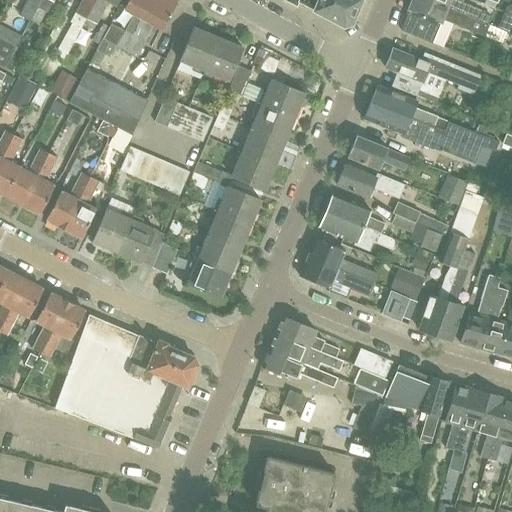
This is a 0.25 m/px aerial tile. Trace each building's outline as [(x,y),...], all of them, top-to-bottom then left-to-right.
[(27,0),(20,15),(29,20),(37,6),(37,7),(41,0),(27,0)] [(41,0),(37,7),(47,12),(53,0),(41,0)] [(67,54),(83,23),(95,0),(82,0),(57,48),(67,54)] [(118,0),(95,0),(83,23),(93,28),(108,1),(115,5),(118,0)] [(138,56),(147,39),(154,25),(162,28),(176,1),(175,0),(151,0),(132,36),(124,32),(117,45),(138,56)] [(151,0),(125,0),(122,7),(134,13),(124,32),(132,36),(151,0)] [(299,1),(318,11),(344,25),(351,22),(360,0),(284,0),(287,1),(296,7),(299,1)] [(489,25),(477,20),(429,0),(411,0),(407,11),(409,12),(402,30),(431,42),(440,19),(484,37),(489,25)] [(462,0),(429,0),(477,20),(481,9),(462,1),(462,0)] [(503,12),(497,28),(506,31),(509,33),(511,24),(511,15),(504,12),(503,12)] [(0,24),(0,64),(3,66),(8,57),(20,35),(0,24)] [(179,61),(203,70),(217,37),(193,27),(179,61)] [(242,47),(217,37),(203,70),(228,81),(242,47)] [(109,57),(115,44),(103,38),(87,68),(95,72),(105,55),(109,57)] [(384,66),(421,81),(425,71),(457,84),(456,87),(471,94),(479,75),(424,51),(421,58),(392,46),(384,66)] [(259,49),(253,63),(261,66),(264,68),(269,57),(270,54),(259,49)] [(17,62),(8,57),(3,66),(12,71),(17,62)] [(241,94),(251,71),(238,66),(228,89),(241,94)] [(87,68),(69,102),(102,120),(113,125),(129,134),(147,99),(132,92),(95,72),(87,68)] [(68,100),(77,82),(59,72),(50,91),(68,100)] [(7,101),(23,110),(36,86),(20,78),(7,101)] [(270,79),(260,103),(294,117),(304,93),(270,79)] [(377,84),(370,102),(408,117),(432,126),(443,131),(447,122),(413,108),(416,100),(377,84)] [(418,86),(414,95),(437,105),(441,96),(418,86)] [(48,92),(39,87),(31,102),(40,106),(48,92)] [(154,122),(166,127),(176,102),(164,97),(154,122)] [(48,111),(59,116),(65,105),(54,100),(48,111)] [(178,132),(188,107),(176,102),(166,127),(178,132)] [(223,102),(218,114),(228,118),(233,106),(223,102)] [(407,120),(408,117),(370,102),(363,118),(401,134),(405,126),(407,127),(409,121),(407,120)] [(250,127),(284,141),(294,117),(260,103),(250,127)] [(200,112),(188,107),(178,132),(190,137),(200,112)] [(72,109),(66,119),(77,125),(82,115),(72,109)] [(212,117),(200,112),(190,137),(202,142),(212,117)] [(228,118),(218,114),(213,125),(222,129),(228,118)] [(447,121),(447,122),(443,131),(432,126),(408,117),(407,120),(409,121),(407,127),(422,132),(418,141),(431,146),(432,143),(440,146),(439,149),(472,163),(480,144),(493,150),(497,141),(447,121)] [(113,125),(102,120),(97,131),(107,136),(113,125)] [(479,123),(476,131),(485,135),(488,126),(479,123)] [(250,127),(240,152),(274,166),(284,141),(250,127)] [(0,160),(14,135),(5,130),(0,139),(0,160)] [(501,143),(511,147),(511,135),(505,133),(501,143)] [(387,147),(357,134),(348,155),(377,168),(380,159),(410,172),(415,160),(387,149),(387,147)] [(14,135),(0,160),(0,193),(4,195),(18,168),(10,163),(23,139),(14,135)] [(120,171),(131,176),(141,152),(129,147),(120,171)] [(4,195),(21,204),(49,152),(40,148),(28,172),(18,168),(4,195)] [(57,157),(49,152),(21,204),(40,214),(54,186),(44,181),(57,157)] [(153,157),(141,152),(131,176),(144,181),(153,157)] [(264,190),(274,166),(240,152),(230,176),(264,190)] [(153,157),(144,181),(156,186),(166,162),(153,157)] [(177,166),(166,162),(156,186),(168,191),(177,166)] [(204,177),(208,166),(197,162),(193,172),(204,177)] [(376,172),(375,176),(345,163),(336,183),(368,196),(372,187),(398,198),(404,184),(376,172)] [(188,171),(177,166),(168,191),(178,195),(188,171)] [(221,172),(208,166),(204,177),(216,182),(221,172)] [(90,177),(94,169),(88,167),(84,174),(90,177)] [(45,219),(63,228),(90,177),(84,174),(82,172),(69,196),(60,191),(45,219)] [(458,205),(462,194),(467,182),(447,173),(437,196),(458,205)] [(99,181),(90,177),(63,228),(81,238),(96,209),(87,204),(99,181)] [(478,186),(467,182),(462,194),(464,195),(450,232),(449,231),(438,261),(450,265),(447,271),(437,297),(430,294),(418,328),(434,334),(458,268),(465,249),(484,198),(475,195),(478,186)] [(216,210),(250,225),(260,200),(226,185),(216,210)] [(332,193),(325,209),(381,232),(384,223),(366,215),(369,208),(332,193)] [(415,221),(427,226),(444,234),(448,226),(397,202),(392,213),(395,214),(395,213),(415,222),(415,221)] [(177,207),(172,219),(182,224),(188,212),(177,207)] [(91,242),(116,253),(130,218),(105,208),(91,242)] [(397,239),(381,232),(325,209),(318,227),(355,242),(354,245),(370,251),(374,242),(393,250),(397,239)] [(216,210),(206,234),(240,248),(250,225),(216,210)] [(410,232),(415,222),(395,213),(395,214),(391,223),(410,232)] [(154,228),(130,218),(116,253),(140,263),(141,260),(153,265),(162,244),(166,234),(154,228)] [(182,224),(172,219),(167,231),(177,235),(182,224)] [(441,234),(426,229),(420,246),(434,252),(441,234)] [(206,234),(196,258),(230,273),(240,248),(206,234)] [(314,237),(306,256),(374,283),(377,275),(340,259),(345,250),(314,237)] [(162,244),(153,265),(152,268),(166,274),(176,249),(162,244)] [(473,252),(465,249),(458,268),(434,334),(451,340),(463,306),(455,303),(473,252)] [(415,253),(410,266),(423,271),(429,258),(430,259),(432,254),(422,250),(420,255),(415,253)] [(374,283),(306,256),(298,274),(329,287),(327,291),(346,299),(350,290),(368,298),(370,293),(374,283)] [(221,296),(230,273),(196,258),(186,282),(221,296)] [(0,327),(24,279),(8,270),(6,270),(0,281),(0,302),(1,303),(0,305),(0,327)] [(404,270),(395,291),(415,300),(424,279),(404,270)] [(477,348),(496,287),(499,279),(488,276),(477,314),(469,312),(460,343),(477,348)] [(0,331),(7,335),(12,326),(19,312),(29,317),(43,289),(24,279),(0,327),(0,331)] [(497,353),(507,323),(497,320),(501,306),(502,307),(507,290),(496,287),(477,348),(497,353)] [(390,290),(381,314),(400,321),(409,298),(390,290)] [(44,325),(37,339),(32,349),(42,353),(67,301),(50,292),(35,320),(44,325)] [(50,358),(55,348),(62,334),(71,339),(85,311),(67,301),(42,353),(50,358)] [(53,408),(156,448),(182,385),(186,386),(195,365),(192,356),(102,318),(88,312),(53,408)] [(312,336),(315,329),(285,317),(282,315),(275,332),(335,358),(338,349),(323,343),(323,341),(312,336)] [(511,324),(507,323),(497,353),(511,357),(511,324)] [(268,349),(301,362),(304,355),(331,366),(338,369),(342,361),(335,358),(275,332),(268,349)] [(337,377),(301,362),(268,349),(261,365),(294,379),(297,372),(320,381),(333,387),(337,377)] [(385,378),(392,362),(362,349),(356,365),(385,378)] [(37,357),(30,353),(24,364),(31,368),(37,357)] [(40,358),(34,369),(41,372),(47,362),(40,358)] [(404,412),(404,409),(405,406),(426,412),(419,439),(430,443),(447,382),(427,376),(421,374),(407,368),(395,363),(381,397),(377,407),(367,432),(384,436),(391,409),(404,412)] [(359,368),(353,383),(382,395),(388,380),(359,368)] [(453,449),(470,388),(455,384),(444,422),(452,424),(446,447),(453,449)] [(265,391),(253,386),(246,404),(258,409),(261,400),(265,391)] [(367,432),(377,407),(381,397),(355,386),(351,403),(361,405),(352,428),(367,432)] [(467,428),(477,431),(487,393),(470,388),(453,449),(461,451),(467,428)] [(480,457),(488,459),(505,398),(487,393),(477,431),(486,433),(480,457)] [(502,438),(510,440),(511,431),(511,399),(505,398),(488,459),(495,461),(502,438)] [(308,444),(321,448),(323,438),(311,435),(308,444)] [(246,511),(244,511),(325,511),(335,472),(267,455),(252,511),(246,511)] [(380,506),(401,511),(413,511),(419,493),(386,484),(380,506)] [(95,511),(65,505),(63,511),(59,511),(0,497),(0,511),(95,511)] [(511,511),(511,505),(500,502),(497,511),(511,511)] [(436,511),(450,511),(452,506),(439,503),(436,511)]
